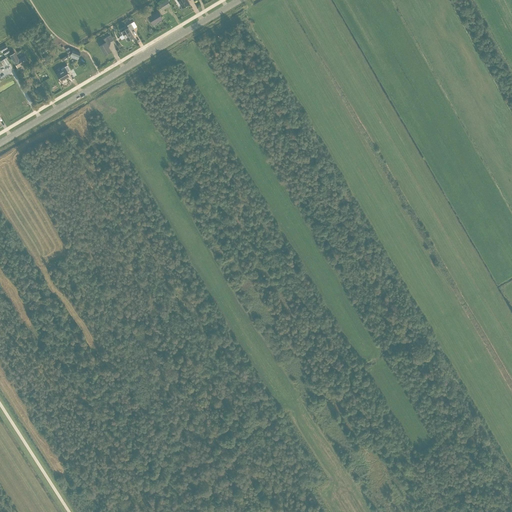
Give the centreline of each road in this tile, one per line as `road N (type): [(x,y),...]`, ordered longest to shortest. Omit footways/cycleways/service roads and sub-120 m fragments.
road 1 (secondary): [(0,144),(241,0)]
road 2 (unclassified): [(68,511),(0,404)]
